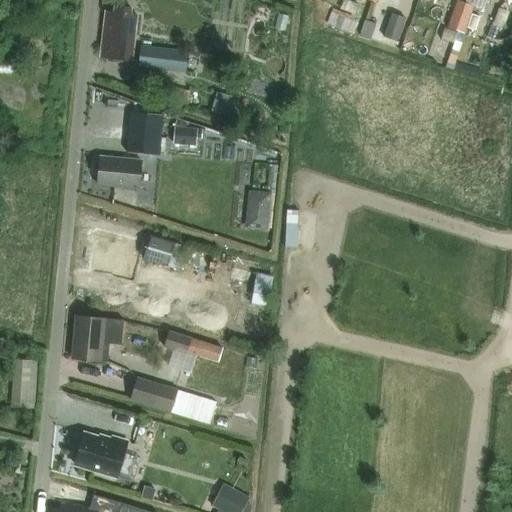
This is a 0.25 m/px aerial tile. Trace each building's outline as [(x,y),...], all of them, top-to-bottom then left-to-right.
[(458,0),(449,27),(464,32),(473,5),(465,2),(458,0)] [(132,61),(137,16),(131,15),(132,8),(115,6),(114,13),(106,11),(101,57),(132,61)] [(338,10),(334,24),(358,30),(361,15),(338,10)] [(393,12),(384,36),(396,40),(405,17),(393,12)] [(360,35),(370,39),(376,23),(366,20),(360,35)] [(445,28),(441,39),(454,43),(458,33),(445,28)] [(141,43),(138,65),(186,71),(189,49),(141,43)] [(178,88),(175,103),(187,106),(190,91),(178,88)] [(217,92),(212,110),(230,116),(235,97),(217,92)] [(131,112),(127,152),(159,155),(163,115),(131,112)] [(198,128),(175,127),(173,145),(196,146),(197,138),(198,128)] [(139,188),(141,161),(101,157),(98,184),(139,188)] [(268,231),(272,193),(249,191),(245,228),(268,231)] [(286,227),(285,247),(298,248),(299,228),(298,228),(286,227)] [(131,278),(142,244),(104,232),(100,245),(93,266),(118,274),(131,278)] [(151,235),(144,259),(167,266),(174,242),(151,235)] [(204,273),(214,275),(218,258),(196,253),(188,286),(201,289),(204,273)] [(253,271),(232,268),(230,281),(251,284),(253,271)] [(168,284),(168,273),(144,272),(144,284),(168,284)] [(256,274),(252,305),(268,307),(273,276),(256,274)] [(73,356),(110,359),(111,343),(122,344),(124,321),(77,317),(73,356)] [(186,354),(187,351),(192,337),(169,329),(163,346),(186,354)] [(187,351),(218,361),(223,346),(192,337),(187,351)] [(17,356),(17,404),(42,404),(42,356),(17,356)] [(172,413),(179,390),(139,377),(132,400),(172,413)] [(179,390),(172,413),(209,424),(216,401),(179,390)] [(76,463),(117,476),(124,452),(126,445),(112,441),(112,443),(84,435),(76,463)] [(124,452),(117,476),(133,480),(140,457),(124,452)] [(218,509),(216,511),(250,511),(252,505),(247,504),(250,497),(230,486),(218,509)] [(151,511),(122,503),(119,511),(151,511)]
